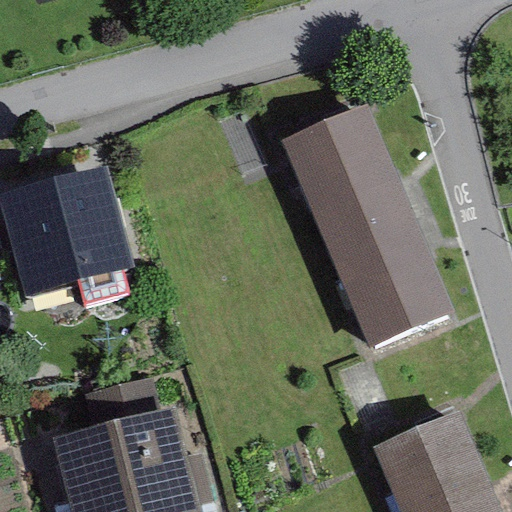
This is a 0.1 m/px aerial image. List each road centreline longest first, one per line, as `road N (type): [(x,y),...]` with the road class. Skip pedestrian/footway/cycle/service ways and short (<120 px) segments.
road 1 (residential): [(335,27),(0,129)]
road 2 (residential): [(511,310),(433,11)]
